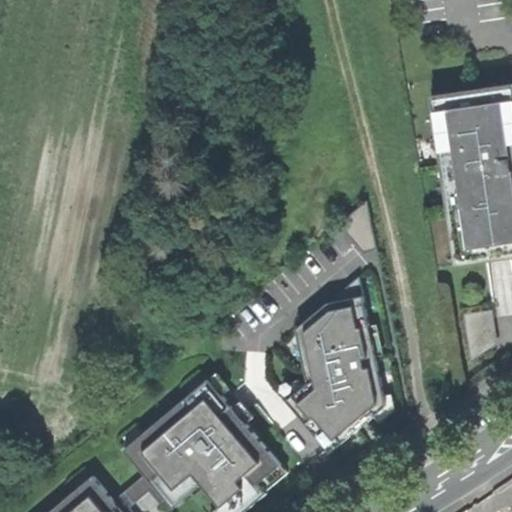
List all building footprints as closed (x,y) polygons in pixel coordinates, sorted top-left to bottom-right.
[(425,93),(452,260),(497,253),(511,250),(511,89),(510,79),(425,93)] [(362,200),(336,223),(360,250),(374,247),(362,200)] [(354,273),(289,324),(301,376),(279,395),(330,455),(391,402),(389,391),(381,393),(371,347),(379,345),(374,322),(366,324),(354,273)] [(489,309),(464,313),(471,362),(495,347),(489,309)] [(135,471),(105,496),(118,510),(150,482),(167,501),(191,480),(210,502),(207,507),(210,511),(234,511),(286,469),(202,371),(114,446),(135,471)] [(84,471),(36,511),(118,511),(118,510),(105,496),(84,471)]
